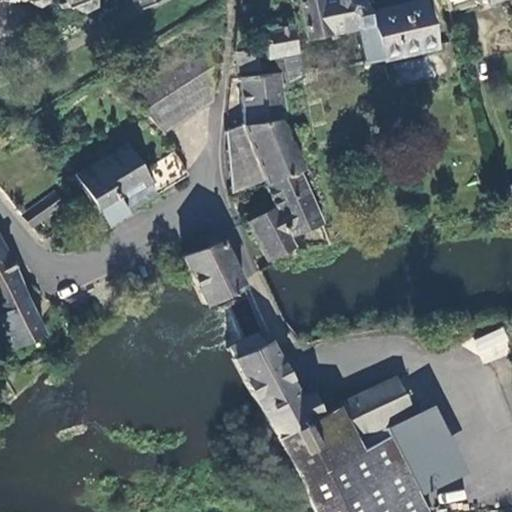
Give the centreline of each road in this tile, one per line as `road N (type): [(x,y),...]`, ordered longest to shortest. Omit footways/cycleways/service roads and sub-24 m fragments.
road 1 (residential): [(206,203),(279,336),(317,372),(420,361),(486,481)]
road 2 (residential): [(206,203),(54,278),(0,214)]
